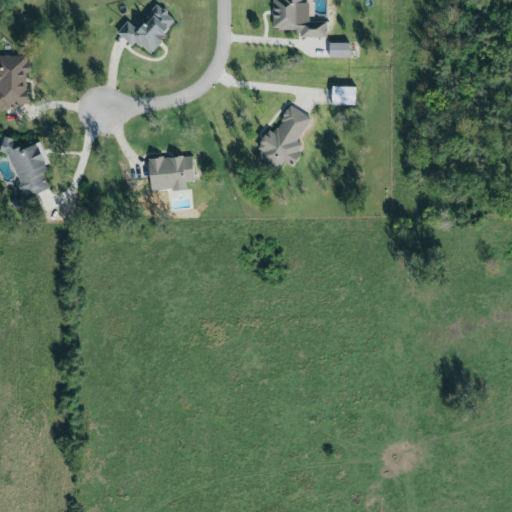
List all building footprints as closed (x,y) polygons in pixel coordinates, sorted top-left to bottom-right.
[(279,29),(297,29),(297,32),(300,32),(300,37),(327,37),(327,20),(309,20),(309,1),(302,1),(302,0),(273,0),(273,26),(279,26),(279,29)] [(117,32),(132,45),(135,41),(141,47),(142,45),(150,52),(165,34),(164,33),(175,20),(168,13),(167,10),(165,8),(162,8),(156,3),(149,12),(152,15),(146,22),(141,18),(133,26),(127,21),(117,32)] [(346,43),(327,43),(327,58),(346,57),(346,43)] [(0,54),(27,55),(27,62),(29,62),(29,72),(26,72),(27,87),(28,88),(28,95),(29,95),(30,104),(10,104),(10,109),(0,109),(0,54)] [(352,105),(352,86),(329,86),(329,105),(352,105)] [(309,117),(284,104),(254,159),(277,171),(282,162),(289,166),(301,144),(295,141),(309,117)] [(47,189),(40,173),(47,171),(35,141),(17,149),(12,137),(0,142),(23,198),(47,189)] [(184,189),(183,183),(192,182),(190,155),(145,159),(148,192),(184,189)]
